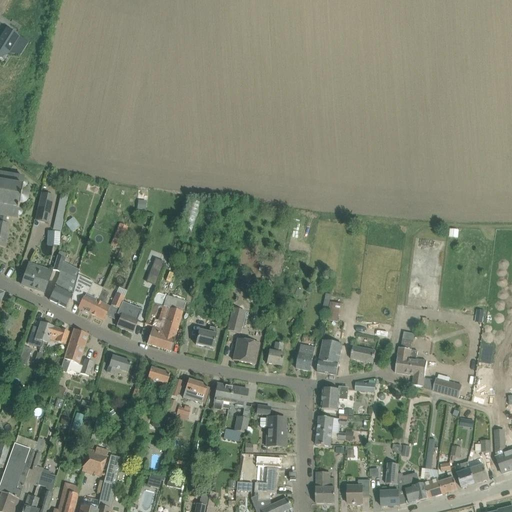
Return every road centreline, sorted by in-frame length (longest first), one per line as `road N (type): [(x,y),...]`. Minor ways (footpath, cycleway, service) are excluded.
road 1 (residential): [(301,389),(99,334),(0,281)]
road 2 (residential): [(301,389),(389,368),(400,305)]
road 3 (track): [(361,218),(511,225)]
road 4 (residential): [(303,511),(301,389)]
